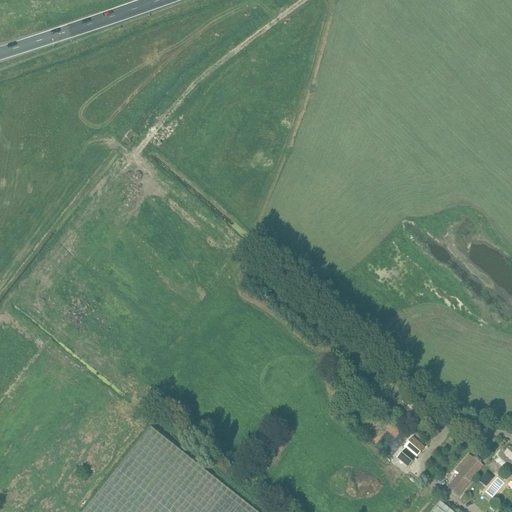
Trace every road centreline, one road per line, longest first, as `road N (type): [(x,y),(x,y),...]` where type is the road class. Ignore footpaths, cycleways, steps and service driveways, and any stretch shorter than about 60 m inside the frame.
road 1 (motorway): [(0,431),(111,308),(149,244),(217,92),(239,0)]
road 2 (motorway): [(0,52),(160,0)]
